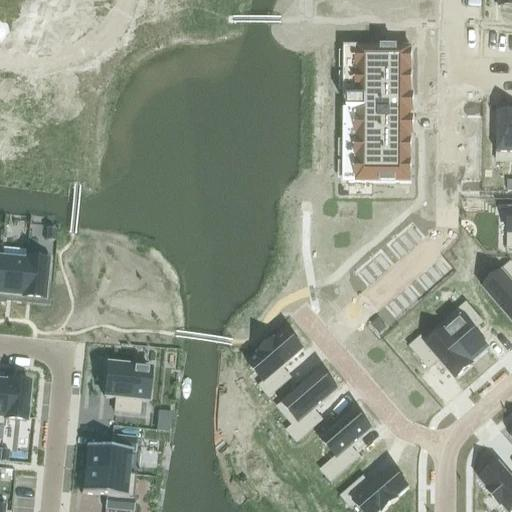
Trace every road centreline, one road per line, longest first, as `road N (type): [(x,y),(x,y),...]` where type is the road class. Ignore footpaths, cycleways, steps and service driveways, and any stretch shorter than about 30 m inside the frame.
road 1 (residential): [(446,84),(445,228),(438,247),(374,303)]
road 2 (residential): [(52,511),(67,374),(61,354),(0,348)]
road 3 (residential): [(310,321),(398,428),(445,448)]
road 4 (residential): [(128,0),(101,40),(72,56),(0,53)]
